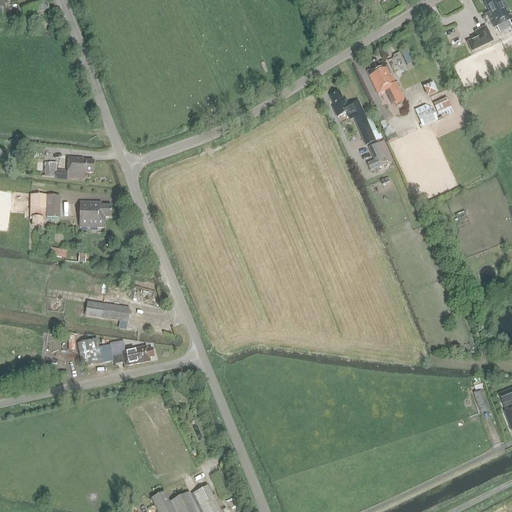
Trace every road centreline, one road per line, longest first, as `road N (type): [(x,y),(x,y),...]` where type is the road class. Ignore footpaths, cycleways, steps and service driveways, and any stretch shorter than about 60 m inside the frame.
road 1 (unclassified): [(125,166),(241,120),(434,0)]
road 2 (unclassified): [(0,403),(201,355)]
road 3 (tertiary): [(201,355),(125,166)]
road 4 (tertiary): [(125,166),(60,0)]
road 5 (tertiary): [(264,511),(201,355)]
